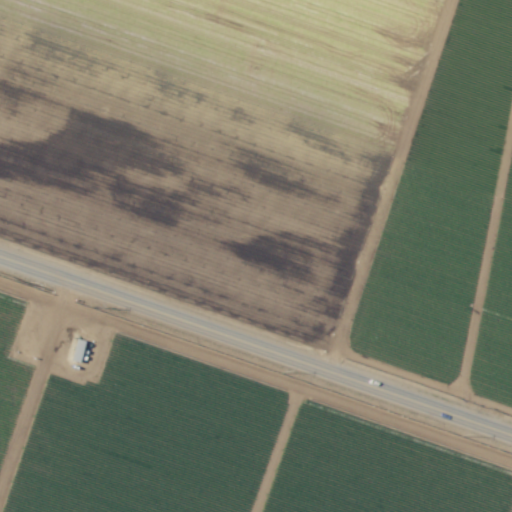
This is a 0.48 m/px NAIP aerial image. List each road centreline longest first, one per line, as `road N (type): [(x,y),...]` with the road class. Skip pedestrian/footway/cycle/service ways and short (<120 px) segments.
road 1 (track): [(511,462),(0,283)]
road 2 (secondary): [(511,437),(0,260)]
road 3 (track): [(67,284),(0,470)]
